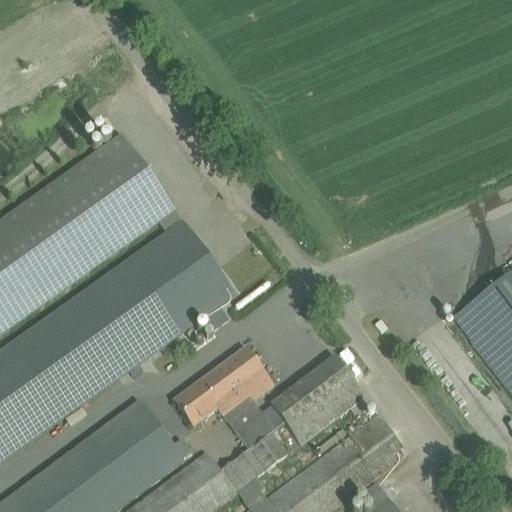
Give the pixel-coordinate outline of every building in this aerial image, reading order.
[(121,138),(0,223),(0,338),(158,225),(164,234),(181,222),(121,138)] [(0,356),(0,464),(203,320),(206,325),(221,315),(217,310),(234,298),(211,266),(183,226),(0,356)] [(511,274),(453,319),(511,394),(511,274)] [(333,511),(407,457),(379,418),(266,502),(261,495),(265,492),(256,480),(288,457),(264,426),(277,416),(300,448),(365,400),(335,361),(261,417),(252,404),(274,388),(246,351),(174,404),(193,430),(217,412),(247,452),(234,462),(220,473),(207,457),(133,511),(213,511),(236,495),(248,511),(333,511)] [(339,363),(343,368),(349,364),(345,359),(339,363)] [(144,408),(4,511),(125,511),(196,459),(186,447),(178,453),(144,408)] [(373,511),(372,511),(394,511),(377,488),(362,499),(373,511)]
